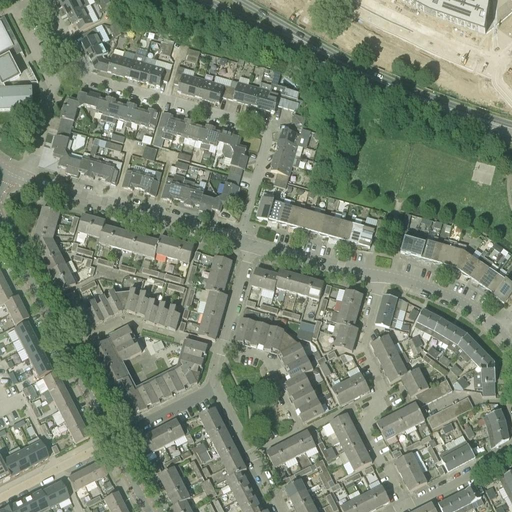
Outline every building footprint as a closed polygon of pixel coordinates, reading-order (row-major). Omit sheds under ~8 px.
[(58,0),(63,8),(79,0),(58,0)] [(68,18),(85,9),(80,0),(79,0),(63,8),(68,18)] [(103,14),(109,11),(103,0),(98,3),(103,14)] [(398,0),(430,16),(485,35),(490,4),(479,0),(398,0)] [(96,19),(91,21),(85,9),(68,18),(73,28),(76,26),(79,31),(93,25),(92,24),(97,22),(96,19)] [(14,51),(20,48),(4,18),(0,20),(0,62),(0,63),(9,58),(16,54),(14,51)] [(116,39),(121,36),(116,25),(110,28),(116,39)] [(86,54),(103,45),(95,30),(82,37),(84,42),(81,44),(86,54)] [(160,49),(172,52),(173,46),(161,43),(160,49)] [(100,66),(104,61),(102,57),(108,55),(103,45),(86,54),(91,63),(92,63),(95,70),(98,71),(100,66)] [(158,55),(170,58),(172,52),(160,49),(158,55)] [(187,56),(198,60),(200,54),(188,51),(187,56)] [(107,74),(118,77),(123,59),(113,56),(111,62),(107,61),(105,62),(104,61),(100,66),(98,71),(107,74)] [(185,62),(197,66),(198,60),(187,56),(185,62)] [(129,80),(139,83),(144,65),(145,59),(135,57),(134,62),(129,80)] [(0,111),(33,110),(32,91),(7,92),(3,86),(20,78),(9,58),(0,63),(0,62),(0,90),(1,92),(0,92),(0,111)] [(118,77),(129,80),(134,62),(123,59),(118,77)] [(139,83),(149,86),(154,68),(144,65),(139,83)] [(154,68),(149,86),(160,89),(162,82),(167,84),(171,72),(154,68)] [(177,94),(188,97),(193,79),(183,76),(185,70),(178,68),(173,86),(179,87),(177,94)] [(244,106),(249,87),(251,81),(241,78),(239,85),(238,84),(232,83),(230,89),(227,101),(244,106)] [(188,97),(199,100),(204,82),(193,79),(188,97)] [(199,100),(209,103),(214,85),(204,82),(199,100)] [(264,111),(269,93),(271,87),(261,84),(259,90),(254,108),(264,111)] [(221,99),(227,101),(230,89),(214,85),(209,103),(219,106),(221,99)] [(275,114),(277,108),(283,110),(286,98),(285,98),(288,89),(272,85),(271,87),(269,93),(264,111),(275,114)] [(244,106),(254,108),(259,90),(249,87),(244,106)] [(85,107),(97,110),(100,100),(101,97),(88,93),(87,96),(79,94),(77,102),(81,109),(85,107)] [(283,110),(289,111),(292,99),(286,98),(283,110)] [(100,121),(105,123),(111,100),(107,99),(106,102),(100,100),(97,110),(95,116),(101,118),(100,121)] [(289,111),(294,113),(296,106),(297,101),(292,99),(289,111)] [(61,120),(74,123),(78,111),(81,109),(77,102),(69,100),(67,107),(64,106),(60,120),(61,120)] [(117,121),(122,106),(115,104),(116,101),(111,100),(105,123),(115,126),(117,121)] [(117,121),(127,124),(132,106),(128,105),(127,108),(122,106),(117,121)] [(132,125),(138,127),(143,112),(136,110),(137,107),(132,106),(127,124),(126,129),(131,130),(132,125)] [(155,131),(155,128),(160,114),(149,111),(148,114),(143,112),(138,127),(149,130),(155,131)] [(172,142),(174,137),(178,122),(172,120),(173,117),(162,114),(157,132),(164,134),(162,139),(172,142)] [(292,122),(304,125),(306,119),(294,116),(292,122)] [(74,123),(61,120),(60,126),(72,129),(74,123)] [(179,144),(183,145),(185,140),(190,122),(185,121),(184,124),(178,122),(174,137),(180,139),(179,144)] [(190,122),(185,140),(195,143),(199,128),(193,126),(194,123),(190,122)] [(291,127),(303,131),(304,125),(292,122),(291,127)] [(58,131),(70,135),(72,129),(60,126),(58,131)] [(200,149),(205,151),(211,128),(206,127),(205,130),(199,128),(195,143),(201,145),(200,149)] [(289,133),(301,137),(303,131),(291,127),(289,133)] [(217,149),(218,144),(220,134),(214,132),(215,129),(211,128),(205,151),(209,152),(210,148),(217,149)] [(223,156),(239,147),(241,140),(233,137),(234,134),(221,130),(220,134),(218,144),(224,146),(222,154),(223,156)] [(56,137),(69,141),(70,135),(58,131),(56,137)] [(280,142),(298,147),(303,149),(306,150),(311,133),(303,131),(301,137),(289,133),(283,132),(280,142)] [(111,142),(123,145),(125,139),(113,136),(111,142)] [(144,136),(143,143),(152,144),(153,137),(144,136)] [(61,161),(68,157),(65,154),(69,141),(56,137),(55,137),(52,150),(55,151),(53,158),(61,161)] [(89,180),(95,157),(99,142),(95,141),(89,160),(83,159),(82,164),(79,174),(85,176),(84,179),(89,180)] [(276,153),(301,160),(300,159),(303,149),(298,147),(280,142),(276,153)] [(109,150),(121,154),(122,148),(107,144),(105,149),(109,150)] [(232,162),(230,168),(243,171),(244,171),(248,158),(244,157),(247,149),(240,148),(239,147),(223,156),(225,160),(232,162)] [(143,154),(155,157),(157,152),(145,148),(143,154)] [(274,163),(292,168),(298,170),(301,160),(276,153),(274,163)] [(142,160),(154,163),(155,157),(143,154),(142,160)] [(177,160),(189,164),(191,158),(179,155),(177,160)] [(78,178),(79,174),(82,164),(70,161),(68,157),(61,161),(58,168),(66,171),(65,174),(78,178)] [(94,178),(100,180),(104,165),(106,160),(95,157),(89,180),(93,181),(94,178)] [(104,165),(100,180),(106,182),(105,184),(116,187),(122,165),(111,162),(110,166),(104,165)] [(175,169),(187,172),(188,167),(176,163),(175,169)] [(277,175),(276,181),(287,184),(292,168),(274,163),(271,174),(277,175)] [(243,171),(230,168),(229,173),(241,177),(243,171)] [(133,189),(140,191),(144,176),(133,173),(127,171),(122,189),(132,192),(133,189)] [(144,176),(140,191),(145,193),(144,196),(155,198),(162,175),(156,173),(154,179),(144,176)] [(229,175),(228,179),(240,182),(241,177),(229,173),(229,175)] [(172,200),(178,202),(183,187),(172,184),(173,181),(167,179),(165,186),(161,200),(172,203),(172,200)] [(240,182),(228,179),(226,185),(238,188),(240,182)] [(278,188),(285,191),(287,184),(276,181),(274,187),(278,188)] [(218,199),(222,206),(230,208),(232,201),(236,202),(239,189),(238,188),(226,185),(222,198),(218,199)] [(199,208),(203,198),(204,193),(198,191),(199,187),(195,186),(194,190),(188,208),(193,209),(194,206),(199,208)] [(184,207),(188,208),(194,190),(183,187),(178,202),(185,204),(184,207)] [(212,212),(220,214),(222,206),(218,199),(215,201),(203,198),(199,208),(198,212),(211,215),(212,212)] [(279,205),(273,203),(268,221),(272,222),(272,223),(278,224),(283,206),(285,200),(281,199),(279,205)] [(262,221),(268,221),(272,203),(263,200),(257,220),(262,221)] [(282,226),(288,226),(293,209),(295,203),(291,202),(289,208),(283,206),(278,224),(282,225),(282,226)] [(298,229),(299,229),(303,212),(305,206),(301,205),(300,210),(293,209),(288,226),(292,227),(292,229),(298,229)] [(302,232),(308,232),(314,214),(315,209),(311,208),(310,213),(303,212),(299,229),(302,230),(302,232)] [(40,221),(58,226),(61,214),(60,214),(43,209),(40,221)] [(319,235),(324,217),(325,211),(321,210),(320,216),(314,214),(308,232),(312,233),(312,235),(319,235)] [(323,238),(329,238),(334,220),(335,214),(332,213),(330,219),(324,217),(319,235),(323,236),(323,238)] [(339,241),(344,223),(346,217),(342,216),(340,222),(334,220),(329,238),(333,239),(333,241),(339,241)] [(343,243),(349,244),(354,226),(356,217),(353,216),(350,225),(344,223),(339,241),(343,242),(343,243)] [(78,234),(89,237),(94,220),(83,217),(78,234)] [(89,237),(100,240),(104,228),(106,223),(94,220),(89,237)] [(37,232),(54,237),(58,226),(40,221),(37,232)] [(370,249),(373,239),(380,236),(384,222),(378,221),(375,232),(364,229),(359,247),(363,248),(363,249),(370,249)] [(353,246),(359,247),(364,229),(366,223),(362,222),(360,228),(354,226),(349,244),(353,245),(353,246)] [(405,257),(411,257),(416,239),(406,236),(409,225),(403,224),(399,237),(403,243),(402,245),(403,246),(401,254),(405,255),(405,257)] [(99,245),(110,248),(115,231),(104,228),(100,240),(99,245)] [(110,248),(121,251),(126,234),(115,231),(110,248)] [(39,253),(55,245),(53,241),(54,237),(37,232),(34,243),(39,253)] [(121,251),(132,254),(137,237),(126,234),(121,251)] [(415,260),(421,260),(426,242),(428,236),(424,235),(422,241),(416,239),(411,257),(415,258),(415,260)] [(132,254),(143,257),(148,240),(137,237),(132,254)] [(425,263),(431,263),(437,245),(438,239),(434,238),(433,244),(426,242),(421,260),(425,261),(425,263)] [(156,256),(167,259),(171,242),(160,239),(159,243),(157,249),(158,250),(156,256)] [(155,261),(156,256),(158,250),(157,249),(159,243),(148,240),(143,257),(155,261)] [(435,265),(442,266),(448,242),(444,241),(443,247),(437,245),(431,263),(435,264),(435,265)] [(167,259),(178,262),(183,245),(171,242),(167,259)] [(451,268),(452,268),(458,245),(448,242),(442,266),(445,267),(445,268),(451,268)] [(44,264),(60,256),(55,245),(39,253),(44,264)] [(178,262),(189,266),(194,248),(183,245),(178,262)] [(454,271),(461,273),(471,258),(465,254),(467,247),(458,245),(452,268),(455,269),(454,271)] [(49,274),(66,266),(60,256),(44,264),(49,274)] [(470,279),(470,280),(484,259),(480,257),(477,262),(471,258),(461,273),(464,276),(464,277),(470,279)] [(90,270),(90,268),(92,262),(83,259),(82,264),(81,264),(86,266),(85,268),(90,270)] [(212,270),(229,275),(232,264),(215,259),(212,270)] [(472,283),(478,285),(489,270),(492,265),(484,259),(470,280),(473,282),(472,283)] [(481,289),(487,291),(498,276),(501,271),(492,265),(489,270),(478,285),(482,287),(481,289)] [(54,284),(71,275),(66,266),(49,274),(54,284)] [(209,282),(226,287),(229,275),(212,270),(209,282)] [(251,288),(263,291),(267,274),(256,271),(251,288)] [(275,290),(286,293),(291,275),(279,272),(278,277),(276,282),(278,283),(275,290)] [(274,294),(275,290),(278,283),(276,282),(278,277),(267,274),(263,291),(274,294)] [(60,295),(76,286),(71,275),(54,284),(60,295)] [(286,293),(297,296),(302,278),(291,275),(286,293)] [(496,297),(506,282),(510,277),(506,275),(503,280),(498,276),(487,291),(490,293),(490,295),(496,297)] [(297,296),(307,299),(312,281),(302,278),(297,296)] [(307,299),(319,303),(324,285),(312,281),(307,299)] [(210,294),(223,297),(226,287),(209,282),(206,292),(210,294)] [(506,282),(496,297),(499,299),(498,301),(504,305),(511,292),(511,285),(511,286),(506,282)] [(87,287),(89,291),(96,287),(94,283),(87,287)] [(82,295),(89,291),(87,287),(80,290),(82,295)] [(0,292),(0,308),(4,307),(12,300),(7,289),(0,292)] [(124,313),(135,316),(140,299),(135,298),(136,292),(131,290),(130,294),(123,295),(124,313)] [(115,317),(124,313),(123,295),(116,296),(114,292),(109,295),(111,300),(107,303),(115,317)] [(360,308),(361,305),(363,297),(346,292),(343,304),(360,308)] [(135,316),(145,319),(150,302),(145,301),(147,295),(141,293),(140,299),(135,316)] [(207,305),(224,310),(228,298),(223,297),(210,294),(207,305)] [(106,322),(115,317),(107,303),(105,297),(99,300),(102,305),(98,307),(106,322)] [(12,300),(4,307),(8,316),(22,309),(16,298),(12,300)] [(400,312),(402,302),(384,298),(381,307),(400,312)] [(144,324),(154,327),(159,310),(154,309),(156,303),(150,301),(150,302),(145,319),(144,324)] [(96,327),(106,322),(98,307),(95,302),(90,304),(92,310),(88,312),(96,327)] [(154,327),(164,330),(169,313),(164,312),(166,306),(160,304),(159,310),(154,327)] [(339,315),(357,320),(360,308),(343,304),(339,315)] [(204,316),(221,320),(224,310),(207,305),(204,316)] [(268,314),(277,316),(279,308),(271,305),(270,309),(268,314)] [(86,333),(96,327),(88,312),(85,307),(80,310),(83,315),(78,318),(86,333)] [(175,333),(176,332),(180,316),(175,315),(176,309),(171,307),(169,313),(164,330),(175,333)] [(397,322),(397,321),(400,312),(381,307),(378,316),(397,322)] [(22,309),(8,316),(9,316),(14,327),(16,326),(23,323),(28,320),(22,309)] [(410,315),(417,318),(419,313),(413,310),(410,315)] [(414,329),(421,333),(431,316),(423,312),(414,329)] [(354,330),(355,328),(357,320),(339,315),(336,326),(340,328),(354,330)] [(408,320),(414,323),(417,318),(410,315),(408,320)] [(201,327),(218,332),(221,320),(204,316),(201,327)] [(375,327),(394,331),(397,322),(378,316),(375,327)] [(421,333),(428,336),(438,319),(431,316),(421,333)] [(432,338),(436,341),(445,324),(441,321),(438,319),(428,336),(432,338)] [(249,348),(250,348),(256,325),(242,321),(235,344),(243,346),(243,345),(249,347),(249,348)] [(27,324),(13,331),(18,341),(32,334),(29,330),(30,330),(30,329),(29,330),(27,324)] [(436,341),(443,345),(452,328),(445,324),(436,341)] [(263,352),(264,352),(270,329),(256,325),(250,348),(257,350),(257,349),(263,351),(263,352)] [(215,343),(216,339),(218,332),(201,327),(198,338),(215,343)] [(337,338),(356,343),(359,331),(354,330),(340,328),(337,338)] [(447,350),(448,351),(459,332),(452,328),(443,345),(448,348),(447,350)] [(149,386),(138,392),(131,378),(124,365),(124,364),(142,355),(135,341),(128,329),(110,338),(111,340),(90,351),(96,364),(102,376),(109,390),(106,391),(115,408),(127,403),(134,418),(148,411),(159,406),(171,399),(185,392),(197,386),(201,372),(204,360),(207,351),(208,348),(188,342),(186,342),(183,354),(180,367),(179,371),(175,373),(162,380),(149,386)] [(271,353),(277,355),(284,335),(284,333),(270,329),(264,352),(271,354),(271,353)] [(311,343),(312,340),(313,334),(311,334),(299,330),(296,339),(311,343)] [(376,356),(394,347),(389,337),(388,337),(389,333),(384,332),(382,341),(371,346),(376,356)] [(448,351),(453,354),(467,337),(459,332),(448,351)] [(32,334),(18,341),(23,351),(37,344),(34,339),(35,339),(34,339),(32,334)] [(278,356),(298,346),(284,335),(277,355),(278,356)] [(459,359),(460,358),(474,344),(467,337),(453,354),(459,359)] [(352,354),(353,351),(356,343),(337,338),(334,349),(352,354)] [(407,343),(411,351),(415,348),(414,345),(411,341),(407,343)] [(37,344),(23,351),(28,360),(41,353),(39,349),(40,349),(39,348),(39,349),(37,344)] [(467,365),(470,362),(481,351),(474,344),(460,358),(467,365)] [(295,364),(307,359),(300,346),(298,346),(278,356),(282,362),(281,363),(285,370),(286,370),(295,364)] [(381,366),(398,357),(394,347),(376,356),(381,366)] [(416,350),(415,348),(411,351),(414,358),(419,356),(419,355),(416,350)] [(427,354),(431,358),(435,352),(431,349),(427,354)] [(481,372),(495,365),(481,351),(470,362),(481,372)] [(431,358),(435,361),(439,355),(435,352),(431,358)] [(41,353),(28,360),(33,370),(46,363),(44,359),(44,358),(41,353)] [(329,362),(337,358),(334,353),(327,357),(329,362)] [(343,366),(348,364),(344,356),(339,358),(343,366)] [(381,366),(385,375),(403,366),(398,357),(381,366)] [(429,366),(432,362),(425,357),(422,361),(429,366)] [(438,363),(442,366),(447,360),(443,357),(438,363)] [(320,367),(325,364),(327,363),(324,358),(317,362),(320,367)] [(292,383),(305,376),(313,372),(307,359),(295,364),(286,370),(289,375),(288,376),(291,382),(292,383)] [(442,366),(447,369),(451,363),(447,360),(442,366)] [(46,363),(33,370),(38,380),(51,373),(49,368),(49,367),(49,368),(46,363)] [(326,378),(331,375),(327,366),(326,366),(325,364),(320,367),(326,378)] [(438,373),(441,369),(435,364),(432,368),(438,373)] [(481,384),(495,383),(496,383),(495,365),(481,372),(481,384)] [(402,380),(408,376),(403,366),(385,375),(391,386),(402,380)] [(450,371),(453,375),(458,370),(455,366),(450,371)] [(352,380),(362,376),(358,368),(348,372),(352,380)] [(441,369),(438,373),(445,378),(448,374),(441,369)] [(453,375),(457,379),(462,373),(458,370),(453,375)] [(406,390),(424,381),(419,371),(408,376),(402,380),(406,390)] [(42,381),(35,385),(40,395),(42,394),(47,391),(61,385),(55,374),(51,376),(42,381)] [(312,389),(305,376),(292,383),(291,382),(284,387),(287,392),(286,393),(290,400),(291,400),(312,389)] [(370,394),(367,388),(361,376),(351,381),(360,399),(370,394)] [(457,383),(460,387),(466,383),(462,379),(457,383)] [(350,404),(360,399),(351,381),(342,386),(350,404)] [(420,395),(426,393),(429,391),(424,381),(406,390),(411,400),(415,398),(420,395)] [(350,404),(342,386),(340,382),(335,385),(337,388),(331,391),(340,409),(350,404)] [(446,382),(441,385),(447,396),(452,393),(446,382)] [(460,387),(463,391),(469,387),(466,383),(460,387)] [(47,391),(42,394),(48,405),(53,402),(66,396),(61,385),(47,391)] [(441,385),(436,387),(442,399),(447,396),(441,385)] [(436,387),(431,390),(437,401),(442,399),(436,387)] [(26,389),(21,392),(25,399),(30,397),(26,389)] [(297,413),(298,412),(318,402),(312,389),(291,400),(294,405),(293,406),(297,413)] [(429,391),(426,393),(431,404),(437,401),(431,390),(429,391)] [(431,404),(426,393),(420,395),(426,406),(431,404)] [(420,395),(415,398),(421,409),(426,406),(420,395)] [(66,396),(53,402),(59,413),(72,407),(66,396)] [(468,399),(458,404),(460,410),(471,405),(468,399)] [(304,426),(325,415),(318,402),(298,412),(301,418),(300,418),(304,426)] [(33,404),(29,406),(32,413),(37,411),(33,404)] [(458,404),(453,407),(458,418),(463,415),(460,410),(458,404)] [(425,423),(424,421),(416,405),(406,410),(415,428),(425,423)] [(463,415),(473,410),(471,405),(460,410),(463,415)] [(72,407),(59,413),(64,424),(77,417),(72,407)] [(453,407),(447,410),(453,420),(458,418),(453,407)] [(204,428),(220,420),(215,410),(199,418),(204,428)] [(405,433),(415,428),(406,410),(396,415),(405,433)] [(447,410),(442,412),(448,423),(453,420),(447,410)] [(37,411),(32,413),(36,420),(41,418),(37,411)] [(442,412),(437,415),(443,426),(448,423),(442,412)] [(487,430),(505,424),(501,412),(483,420),(487,430)] [(396,438),(405,433),(396,415),(387,420),(396,438)] [(437,415),(432,417),(437,428),(443,426),(437,415)] [(334,435),(352,426),(347,416),(330,425),(334,435)] [(65,426),(60,429),(63,437),(69,434),(82,427),(77,417),(64,424),(65,426)] [(432,417),(427,420),(432,431),(437,428),(432,417)] [(210,439),(225,431),(220,420),(204,428),(210,439)] [(386,443),(396,438),(387,420),(377,425),(386,443)] [(185,438),(184,436),(180,428),(177,422),(167,427),(175,443),(185,438)] [(489,440),(508,436),(505,424),(487,430),(489,440)] [(44,425),(40,428),(43,435),(48,432),(44,425)] [(180,428),(184,436),(189,434),(184,426),(180,428)] [(339,444),(357,435),(352,426),(334,435),(339,444)] [(82,427),(69,434),(75,446),(86,440),(88,439),(82,427)] [(165,448),(175,443),(167,427),(157,432),(165,448)] [(466,436),(472,433),(470,428),(463,432),(466,436)] [(215,449),(231,441),(225,431),(210,439),(215,449)] [(48,432),(43,435),(47,442),(52,439),(48,432)] [(154,453),(165,448),(157,432),(146,438),(154,453)] [(316,442),(320,439),(316,432),(312,434),(316,442)] [(298,438),(306,454),(316,449),(308,433),(298,438)] [(468,441),(475,437),(472,433),(466,436),(468,441)] [(344,454),(362,445),(357,435),(339,444),(344,454)] [(449,451),(467,442),(463,435),(446,445),(449,451)] [(189,447),(194,444),(190,436),(185,439),(189,447)] [(489,440),(491,451),(509,442),(508,436),(489,440)] [(144,459),(154,453),(146,438),(135,443),(144,459)] [(295,460),(306,454),(298,438),(287,444),(295,460)] [(424,446),(429,444),(432,442),(429,438),(422,442),(424,446)] [(37,439),(28,444),(30,448),(38,465),(42,463),(43,463),(43,462),(48,460),(45,454),(37,439)] [(220,459),(236,451),(231,441),(215,449),(220,459)] [(432,450),(437,448),(434,441),(432,442),(429,444),(431,449),(432,450)] [(412,446),(414,451),(422,447),(419,443),(412,446)] [(475,460),(471,452),(468,447),(466,443),(457,447),(466,465),(475,460)] [(285,465),(295,460),(287,444),(277,449),(285,465)] [(322,454),(326,451),(322,444),(318,446),(322,454)] [(468,447),(471,452),(477,448),(475,444),(468,447)] [(349,464),(367,455),(362,445),(344,454),(349,464)] [(407,455),(414,451),(412,446),(405,450),(407,455)] [(55,447),(51,449),(54,456),(59,454),(55,447)] [(457,469),(466,465),(457,447),(448,452),(457,469)] [(18,449),(8,454),(10,458),(19,475),(23,472),(23,473),(24,473),(24,472),(28,470),(20,454),(18,449)] [(30,449),(20,454),(28,470),(33,467),(33,468),(33,467),(38,465),(30,449)] [(196,459),(200,457),(196,449),(192,451),(196,459)] [(275,470),(285,465),(277,449),(266,454),(275,470)] [(431,459),(435,456),(432,450),(431,449),(427,451),(431,459)] [(225,470),(241,461),(236,451),(220,459),(225,470)] [(326,461),(330,459),(326,451),(322,454),(326,461)] [(448,474),(457,469),(448,452),(439,457),(448,474)] [(184,461),(192,457),(189,453),(181,457),(184,461)] [(395,461),(402,457),(400,453),(393,456),(395,461)] [(354,474),(372,465),(367,455),(349,464),(354,474)] [(400,475),(417,466),(412,456),(395,464),(400,475)] [(434,466),(439,464),(435,456),(431,459),(434,466)] [(200,467),(204,465),(200,457),(196,459),(200,467)] [(10,458),(1,463),(9,480),(14,477),(14,478),(14,477),(19,475),(10,458)] [(171,462),(173,467),(182,463),(179,458),(171,462)] [(0,484),(9,480),(1,463),(0,461),(0,484)] [(242,474),(246,472),(241,461),(225,470),(230,480),(242,474)] [(166,471),(173,467),(171,462),(163,466),(166,471)] [(317,470),(320,469),(324,467),(325,466),(322,462),(314,466),(317,470)] [(194,473),(198,471),(194,463),(190,465),(194,473)] [(95,483),(107,477),(100,464),(88,470),(95,483)] [(404,484),(422,475),(417,466),(400,475),(404,484)] [(324,476),(328,474),(324,467),(320,469),(323,474),(324,476)] [(302,472),(304,477),(312,473),(310,468),(302,472)] [(366,477),(374,473),(372,468),(364,473),(366,477)] [(441,478),(445,476),(441,468),(437,471),(441,478)] [(153,477),(161,473),(159,469),(151,473),(153,477)] [(164,488),(180,480),(175,469),(158,478),(164,488)] [(206,479),(211,477),(206,469),(202,471),(206,479)] [(86,487),(95,483),(88,470),(79,474),(86,487)] [(198,481),(203,479),(198,471),(194,473),(198,481)] [(296,481),(304,477),(302,472),(294,476),(296,481)] [(511,473),(499,480),(504,489),(511,485),(511,473)] [(74,493),(86,487),(79,474),(67,480),(74,493)] [(231,492),(247,484),(242,474),(230,480),(226,482),(231,492)] [(322,484),(327,482),(324,476),(323,474),(318,476),(322,484)] [(336,487),(333,481),(332,482),(328,474),(324,476),(327,482),(331,490),(336,487)] [(351,479),(353,483),(361,479),(359,475),(351,479)] [(410,494),(427,485),(422,475),(404,484),(410,494)] [(283,487),(291,483),(289,479),(281,483),(283,487)] [(345,487),(353,483),(351,479),(343,483),(345,487)] [(169,498),(186,490),(180,480),(164,488),(169,498)] [(209,491),(213,489),(209,481),(205,483),(209,491)] [(290,501),(306,492),(301,482),(285,490),(290,501)] [(326,492),(331,490),(327,482),(322,484),(326,492)] [(204,493),(209,491),(205,483),(200,485),(204,493)] [(55,487),(50,489),(58,505),(59,505),(68,500),(60,484),(55,486),(55,487)] [(236,502),(253,494),(247,484),(231,492),(236,502)] [(333,494),(341,490),(339,485),(336,487),(331,490),(333,494)] [(107,496),(114,492),(112,488),(105,491),(107,496)] [(372,493),(380,509),(390,504),(382,488),(372,493)] [(41,494),(40,494),(49,510),(50,510),(58,505),(50,489),(46,491),(45,491),(41,494)] [(213,499),(217,497),(213,489),(209,491),(213,499)] [(466,493),(472,505),(476,504),(478,509),(484,506),(479,496),(483,494),(481,490),(472,489),(466,493)] [(181,506),(187,503),(191,500),(186,490),(169,498),(174,508),(180,505),(181,506)] [(208,501),(213,499),(209,491),(204,493),(208,501)] [(31,497),(30,497),(37,511),(46,511),(49,511),(48,511),(49,510),(40,494),(41,494),(40,492),(35,495),(35,494),(35,495),(31,497)] [(295,511),(311,503),(306,492),(290,501),(295,511)] [(352,501),(361,497),(359,493),(350,496),(352,501)] [(368,511),(374,511),(380,509),(372,493),(361,499),(368,511)] [(470,511),(474,510),(472,505),(466,493),(457,497),(464,511),(470,511)] [(109,511),(122,505),(117,494),(103,501),(109,511)] [(241,511),(243,511),(258,505),(253,494),(236,502),(241,511)] [(330,506),(334,504),(330,496),(326,498),(330,506)] [(21,502),(25,511),(37,511),(30,497),(26,500),(26,499),(25,499),(25,500),(21,502)] [(452,511),(464,511),(457,497),(448,502),(452,511)] [(92,501),(94,506),(101,502),(99,498),(92,501)] [(355,511),(368,511),(361,499),(351,504),(355,511)] [(87,509),(94,506),(92,501),(84,505),(87,509)] [(12,507),(11,507),(13,511),(25,511),(21,502),(16,505),(16,504),(16,505),(12,507)] [(217,511),(222,510),(218,502),(214,504),(217,511)] [(441,511),(452,511),(448,502),(438,506),(441,511)] [(170,511),(191,511),(187,503),(181,506),(180,505),(174,508),(170,511)] [(296,511),(316,511),(311,503),(295,511),(296,511)]
